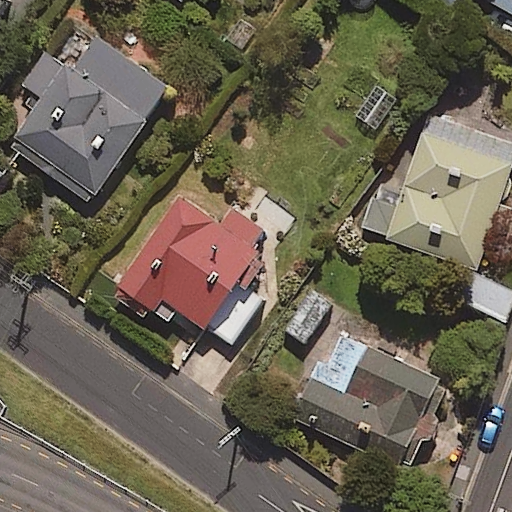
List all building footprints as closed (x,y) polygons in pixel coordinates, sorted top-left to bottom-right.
[(511,0),(418,0),(436,11),(442,0),(497,0),(511,7),(511,0)] [(172,80),(70,12),(25,81),(38,89),(4,140),(92,199),(172,80)] [(511,171),(511,137),(430,109),(386,235),(478,268),(511,171)] [(226,207),(188,178),(118,268),(124,294),(150,314),(167,292),(231,342),(266,297),(242,279),(278,233),(233,198),(226,207)] [(333,303),(313,289),(285,328),(305,342),(333,303)] [(451,379),(336,326),(295,415),(409,468),(451,379)]
